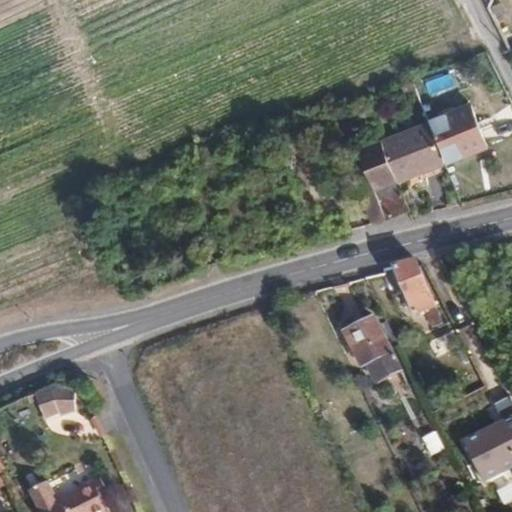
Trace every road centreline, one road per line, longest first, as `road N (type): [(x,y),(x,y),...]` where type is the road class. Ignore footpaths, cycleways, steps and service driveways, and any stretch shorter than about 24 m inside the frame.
road 1 (tertiary): [(511,217),(180,308)]
road 2 (residential): [(163,511),(91,348)]
